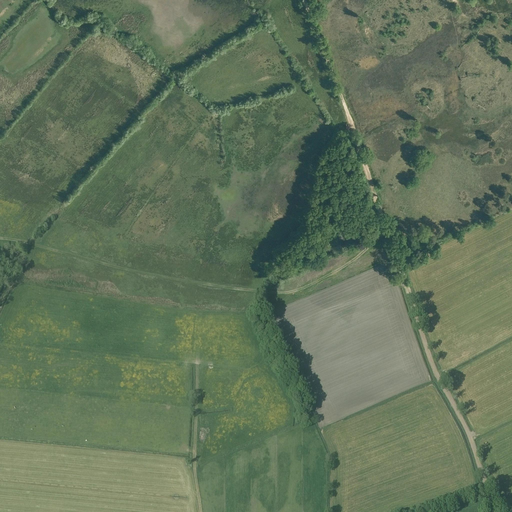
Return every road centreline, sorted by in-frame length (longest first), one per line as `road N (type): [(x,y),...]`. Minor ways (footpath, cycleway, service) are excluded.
road 1 (track): [(309,16),(432,370),(496,511)]
road 2 (track): [(0,238),(256,290)]
road 3 (track): [(265,291),(292,291),(322,278),(386,230)]
